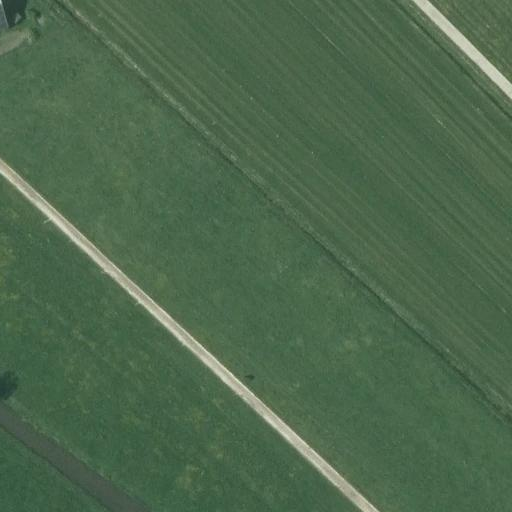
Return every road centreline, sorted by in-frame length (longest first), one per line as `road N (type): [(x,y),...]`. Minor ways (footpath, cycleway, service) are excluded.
road 1 (track): [(0,160),(389,511)]
road 2 (track): [(424,0),(511,84)]
